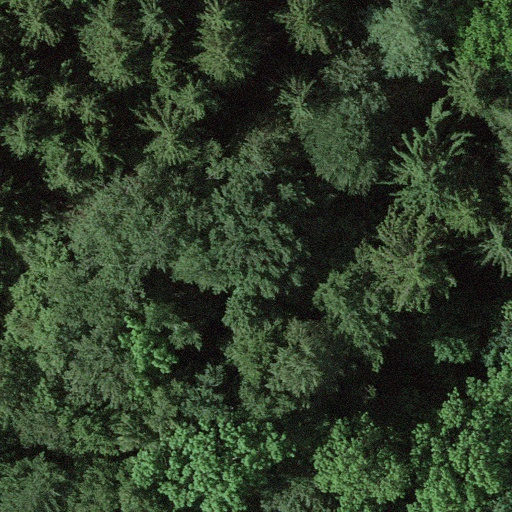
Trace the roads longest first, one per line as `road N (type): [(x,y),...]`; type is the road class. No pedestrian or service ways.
road 1 (track): [(0,504),(511,425)]
road 2 (track): [(0,265),(123,187),(209,119),(324,0)]
